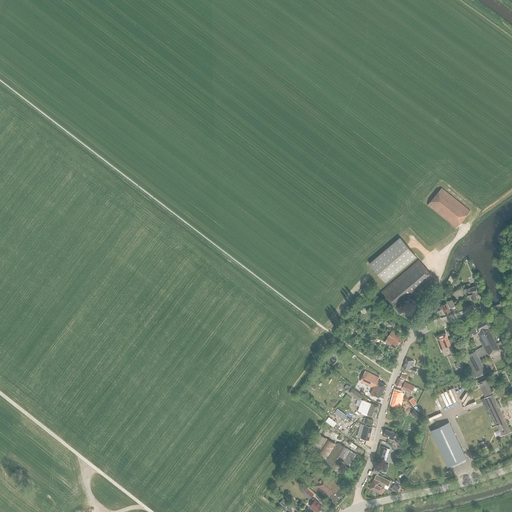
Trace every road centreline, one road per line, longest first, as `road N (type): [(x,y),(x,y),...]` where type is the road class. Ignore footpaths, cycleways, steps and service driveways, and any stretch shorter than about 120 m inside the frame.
road 1 (residential): [(358,508),(384,403),(412,334),(491,307)]
road 2 (tertiary): [(358,508),(511,468)]
